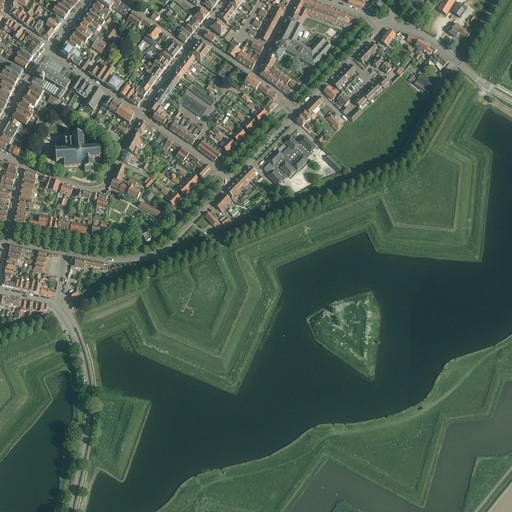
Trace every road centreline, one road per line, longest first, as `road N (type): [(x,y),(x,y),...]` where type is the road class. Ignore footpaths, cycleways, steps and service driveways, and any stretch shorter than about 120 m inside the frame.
road 1 (track): [(177,511),(208,485),(300,457),(333,435),(411,418),(511,342)]
road 2 (residential): [(216,168),(156,228),(133,240),(10,224)]
road 3 (tertiary): [(69,511),(88,395),(76,341),(55,306)]
road 4 (tertiary): [(65,252),(109,260),(157,254),(230,182)]
